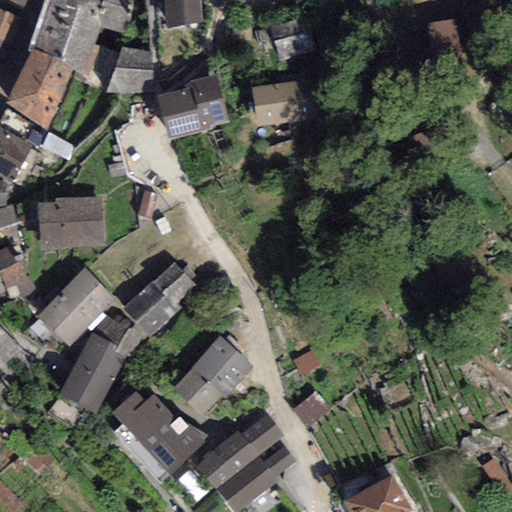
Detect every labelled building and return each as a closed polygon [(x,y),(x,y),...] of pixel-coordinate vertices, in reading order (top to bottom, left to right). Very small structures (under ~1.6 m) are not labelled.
[(0,0),(0,3),(24,13),(29,0),(0,0)] [(51,0),(5,112),(47,136),(72,77),(81,80),(100,32),(127,37),(134,0),(51,0)] [(201,0),(168,0),(169,30),(202,29),(201,0)] [(0,64),(20,21),(0,13),(0,64)] [(259,26),(262,45),(277,42),(280,57),(318,50),(311,16),(259,26)] [(454,22),(431,24),(433,57),(457,55),(454,22)] [(147,54),(121,54),(107,97),(148,92),(147,54)] [(189,92),(158,101),(169,144),(211,133),(211,131),(227,126),(214,82),(188,89),(189,92)] [(301,84),(251,93),(257,129),(307,120),(301,84)] [(32,149),(0,133),(0,180),(13,187),(32,149)] [(97,201),(33,208),(32,249),(97,247),(97,201)] [(12,209),(0,213),(0,247),(17,239),(12,209)] [(0,294),(25,279),(5,248),(0,251),(0,294)] [(194,290),(171,267),(122,315),(148,341),(181,310),(178,305),(194,290)] [(115,302),(83,272),(37,321),(69,351),(115,302)] [(0,364),(15,352),(0,335),(0,364)] [(128,357),(91,337),(58,400),(94,420),(128,357)] [(254,371),(218,341),(171,394),(202,421),(221,400),(225,404),(254,371)] [(311,351),(292,362),(300,377),(320,367),(311,351)] [(329,412),(313,394),(292,412),(309,431),(329,412)] [(145,408),(133,396),(110,420),(171,481),(204,448),(177,421),(175,424),(152,401),(145,408)] [(280,437),(263,417),(194,475),(225,511),(247,511),(279,485),(276,481),(297,463),(284,448),(262,466),(255,458),(280,437)] [(409,511),(394,482),(342,509),(343,511),(409,511)]
